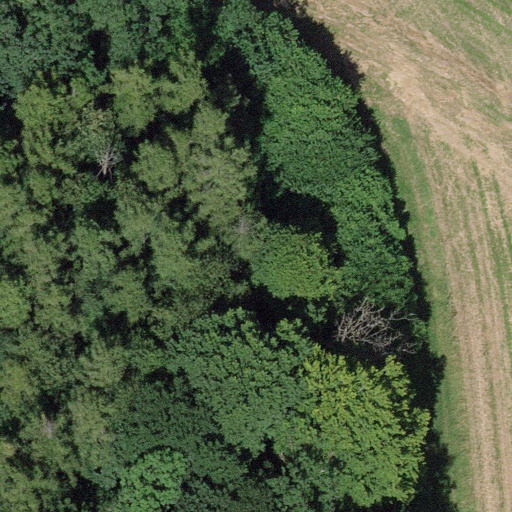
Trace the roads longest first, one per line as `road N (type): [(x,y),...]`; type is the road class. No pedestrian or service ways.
road 1 (track): [(321,17),(392,195),(432,378),(443,511)]
road 2 (track): [(511,121),(321,17),(246,0)]
